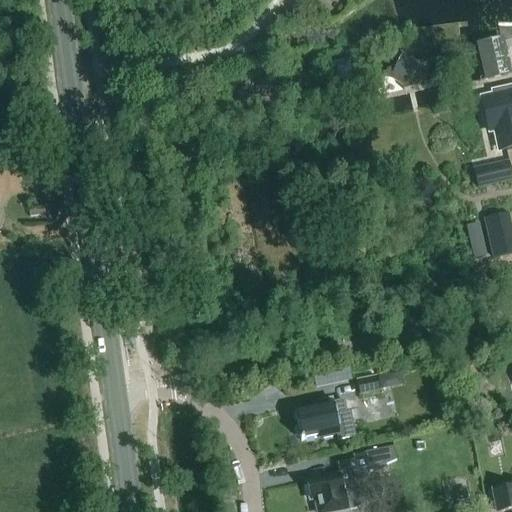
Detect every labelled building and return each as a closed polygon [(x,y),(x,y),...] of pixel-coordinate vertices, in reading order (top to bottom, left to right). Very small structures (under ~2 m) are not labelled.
[(502,38),(476,44),(485,81),(511,74),(502,38)] [(480,83),(478,54),(458,56),(461,84),(480,83)] [(418,88),(432,62),(414,66),(402,59),(396,70),(387,72),(383,80),(404,91),(418,88)] [(345,64),(327,67),(329,82),(348,80),(345,64)] [(511,88),(490,94),(491,98),(504,155),(511,152),(511,88)] [(511,178),(509,164),(473,172),(478,191),(511,183),(511,178)] [(290,378),(291,385),(291,388),(311,384),(309,375),(290,378)] [(379,392),(376,378),(356,381),(359,396),(379,392)] [(301,441),(338,435),(340,441),(355,438),(351,414),(347,415),(344,402),(333,404),(332,400),(318,403),(319,407),(295,411),(301,441)] [(354,456),(355,462),(337,465),(339,477),(307,483),(310,500),(315,499),(317,511),(340,511),(358,509),(352,474),(357,473),(357,472),(368,470),(369,474),(374,473),(374,475),(387,470),(387,466),(396,462),(393,449),(354,456)] [(511,511),(511,486),(493,490),(495,500),(497,511),(508,511),(511,511)] [(467,495),(457,497),(459,509),(469,507),(467,495)]
